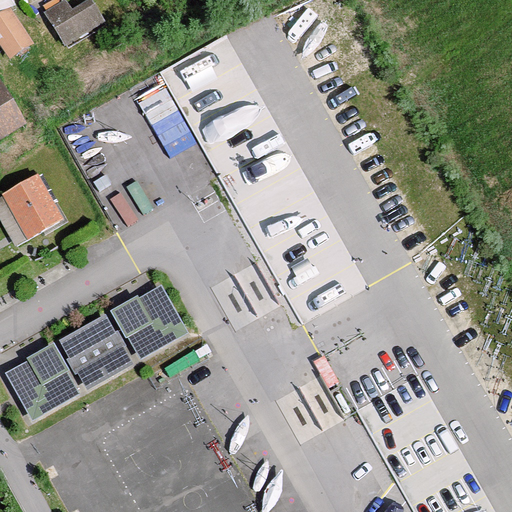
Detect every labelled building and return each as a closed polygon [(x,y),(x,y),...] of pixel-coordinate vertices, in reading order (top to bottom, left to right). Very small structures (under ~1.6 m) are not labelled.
[(56,19),(82,56),(118,30),(101,6),(84,18),(75,6),(56,19)] [(3,29),(23,65),(44,54),(25,17),(3,29)] [(173,82),(143,93),(166,153),(195,142),(173,82)] [(0,94),(0,142),(3,147),(37,129),(15,87),(0,94)] [(5,199),(27,242),(63,224),(40,180),(5,199)] [(162,286),(111,315),(140,367),(191,339),(162,286)] [(105,318),(57,344),(87,396),(134,370),(105,318)] [(54,347),(3,374),(31,426),(81,398),(54,347)] [(72,511),(121,511),(99,469),(110,463),(89,422),(38,448),(72,511)]
